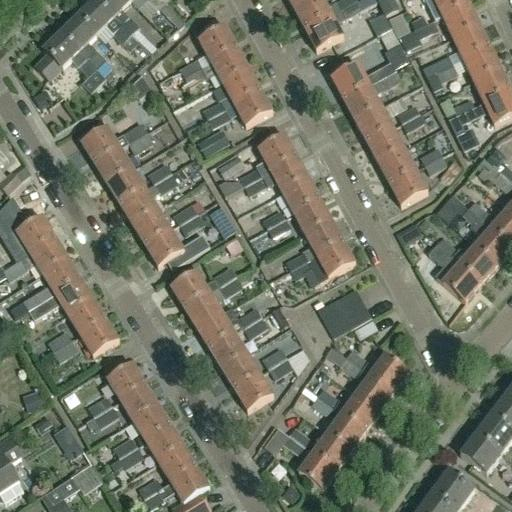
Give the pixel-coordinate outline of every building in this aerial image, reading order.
[(123,0),(100,0),(95,5),(137,48),(138,48),(132,41),(141,32),(130,21),(129,21),(122,15),(130,7),(123,0)] [(123,0),(130,7),(131,6),(139,14),(147,6),(156,16),(166,7),(159,0),(123,0)] [(285,0),(294,15),(321,0),(285,0)] [(321,0),(294,15),(305,36),(358,7),(370,0),(369,0),(348,0),(327,12),(321,0)] [(390,0),(376,0),(386,21),(398,15),(390,0)] [(431,0),(442,22),(470,9),(465,0),(431,0)] [(137,48),(95,5),(78,22),(96,40),(97,39),(105,48),(113,40),(122,50),(123,49),(129,56),(137,48)] [(358,7),(305,36),(317,57),(344,42),(337,29),(363,16),(358,7)] [(470,9),(442,22),(453,44),(480,30),(470,9)] [(414,36),(433,27),(429,17),(409,25),(414,36)] [(378,41),(380,40),(392,34),(393,34),(384,18),(370,26),(378,41)] [(96,40),(78,22),(61,38),(106,84),(108,86),(112,82),(108,77),(112,73),(88,48),(96,40)] [(433,27),(414,36),(400,43),(406,56),(421,49),(420,44),(438,36),(433,27)] [(480,30),(453,44),(463,65),(491,52),(480,30)] [(161,94),(238,54),(226,32),(199,47),(206,61),(196,66),(196,64),(179,73),(180,76),(158,88),(161,94)] [(380,40),(388,55),(400,49),(392,34),(380,40)] [(106,84),(61,38),(44,55),(46,57),(34,69),(47,82),(59,70),(62,73),(71,65),(88,83),(82,88),(91,98),(106,84)] [(454,70),(454,69),(426,83),(434,97),(443,93),(440,87),(456,79),(457,81),(468,75),(473,87),(501,74),(491,52),(463,65),(454,70)] [(250,76),(238,54),(161,94),(164,99),(187,87),(189,92),(216,78),(223,90),(250,76)] [(426,83),(454,69),(450,60),(422,74),(426,83)] [(344,107),(396,78),(391,68),(366,82),(360,70),(332,85),(344,107)] [(501,74),(473,87),(484,108),(511,95),(501,74)] [(250,76),(223,90),(234,111),(226,115),(221,106),(202,116),(207,125),(261,96),(250,76)] [(396,78),(344,107),(355,128),(383,113),(376,100),(401,87),(396,78)] [(204,93),(182,103),(188,115),(209,105),(204,93)] [(52,106),(45,94),(33,102),(40,113),(52,106)] [(511,96),(511,95),(484,108),(475,113),(449,125),(457,141),(465,137),(461,130),(488,118),(494,130),(511,121),(511,96)] [(273,118),(261,96),(207,125),(212,134),(239,120),(246,133),(273,118)] [(449,125),(475,113),(471,104),(453,112),(449,104),(440,108),(448,126),(449,125)] [(401,130),(420,120),(415,111),(396,120),(401,130)] [(394,134),(383,113),(355,128),(367,149),(394,134)] [(424,129),(420,120),(401,130),(405,138),(424,129)] [(128,150),(147,139),(141,128),(122,139),(123,140),(128,150)] [(95,171),(121,154),(128,150),(123,140),(115,145),(108,134),(82,150),(95,171)] [(222,134),(198,148),(206,163),(230,149),(222,134)] [(406,155),(394,134),(367,149),(378,170),(406,155)] [(177,156),(191,144),(184,137),(170,148),(177,156)] [(147,139),(128,150),(134,160),(153,149),(147,139)] [(244,193),(298,164),(286,142),(259,156),(265,167),(256,172),(256,173),(238,183),(244,193)] [(27,153),(16,158),(25,176),(36,171),(27,153)] [(424,172),(443,162),(438,153),(419,163),(424,172)] [(121,154),(95,171),(107,191),(133,174),(121,154)] [(417,176),(406,155),(378,170),(389,191),(417,176)] [(238,160),(217,173),(224,185),(245,172),(238,160)] [(447,170),(443,162),(424,172),(428,180),(447,170)] [(298,164),(244,193),(249,202),(266,192),(268,194),(277,188),(283,199),(309,185),(298,164)] [(480,170),(480,171),(487,177),(492,172),(485,165),(484,165),(480,170)] [(454,166),(440,182),(448,189),(461,173),(454,166)] [(199,174),(198,171),(195,167),(184,173),(189,180),(199,174)] [(141,187),(133,174),(107,191),(120,211),(146,195),(173,179),(166,168),(148,180),(149,181),(141,187)] [(499,178),(500,179),(511,188),(511,175),(507,170),(506,171),(499,178)] [(480,196),(488,186),(473,175),(466,185),(480,196)] [(429,197),(417,176),(389,191),(401,212),(429,197)] [(11,177),(5,183),(0,187),(0,192),(8,201),(22,188),(11,177)] [(146,195),(120,211),(133,232),(159,215),(152,204),(159,199),(160,201),(179,189),(173,180),(173,179),(146,195)] [(511,193),(511,188),(500,179),(493,186),(507,199),(511,193)] [(309,185),(283,199),(294,220),(321,206),(309,185)] [(218,191),(225,203),(244,193),(241,188),(224,187),(218,191)] [(468,215),(479,224),(483,227),(489,220),(460,194),(452,203),(468,216),(468,215)] [(251,208),(254,219),(268,214),(265,204),(251,208)] [(321,206),(294,220),(306,241),(332,227),(321,206)] [(426,215),(432,232),(451,225),(445,208),(426,215)] [(180,231),(198,220),(191,209),(173,220),(175,222),(180,231)] [(145,252),(171,236),(159,215),(133,232),(145,252)] [(268,235),(286,225),(281,215),(263,225),(268,235)] [(468,216),(461,223),(471,232),(479,224),(468,215),(468,216)] [(221,216),(209,223),(224,246),(236,238),(221,216)] [(511,220),(506,216),(491,234),(511,252),(511,220)] [(171,236),(145,252),(158,273),(167,268),(172,276),(210,253),(203,241),(182,253),(178,246),(186,241),(185,240),(203,229),(198,220),(180,231),(171,236)] [(0,270),(3,276),(56,244),(43,223),(17,239),(29,260),(21,265),(15,255),(0,264),(0,270)] [(483,243),(475,252),(498,272),(511,255),(511,252),(491,234),(483,227),(479,224),(471,232),(471,233),(483,243)] [(291,234),(286,225),(268,235),(273,244),(291,234)] [(332,227),(306,241),(312,253),(285,267),(290,277),(309,267),(317,263),(317,262),(344,248),(332,227)] [(498,272),(475,252),(467,260),(459,253),(458,255),(443,242),(436,250),(482,290),(498,272)] [(56,244),(3,276),(9,286),(36,270),(42,280),(68,264),(56,244)] [(317,262),(317,263),(309,267),(313,276),(322,271),(329,284),(355,269),(344,248),(317,262)] [(482,290),(436,250),(429,259),(444,271),(435,281),(465,309),(482,290)] [(68,264),(42,280),(55,301),(81,285),(68,264)] [(313,276),(309,267),(290,277),(295,286),(313,276)] [(210,299),(236,282),(230,272),(212,283),(214,285),(205,290),(197,278),(171,294),(184,316),(210,299)] [(236,282),(210,299),(184,316),(197,336),(223,319),(216,308),(243,292),(242,291),(253,284),(248,276),(236,282)] [(81,285),(55,301),(67,321),(93,305),(81,285)] [(361,304),(356,294),(337,305),(342,314),(361,304)] [(28,317),(47,306),(40,295),(21,306),(28,317)] [(342,314),(347,324),(367,313),(361,304),(342,314)] [(93,305),(67,321),(80,341),(106,325),(93,305)] [(337,305),(317,316),(323,325),(342,314),(337,305)] [(47,306),(28,317),(34,328),(53,316),(47,306)] [(223,319),(197,336),(209,356),(236,340),(244,335),(243,335),(263,324),(262,323),(256,313),(238,323),(238,324),(229,329),(223,319)] [(280,334),(288,329),(280,314),(279,313),(270,318),(280,334)] [(372,323),(367,313),(347,324),(353,334),(372,323)] [(323,325),(328,335),(347,324),(342,314),(323,325)] [(268,333),(263,324),(243,335),(244,335),(248,344),(268,333)] [(334,345),(353,334),(347,324),(328,335),(334,345)] [(119,346),(106,325),(80,341),(93,362),(119,346)] [(359,345),(377,335),(372,325),(354,335),(359,345)] [(53,358),(72,346),(66,337),(47,348),(53,358)] [(236,340),(209,356),(222,376),(248,360),(236,340)] [(72,346),(53,358),(59,368),(78,358),(72,346)] [(263,365),(269,375),(287,364),(281,355),(280,354),(263,365)] [(310,365),(302,354),(287,364),(269,375),(269,376),(276,385),(293,374),(298,381),(310,365)] [(346,363),(395,399),(409,380),(385,362),(377,373),(352,355),(346,363)] [(222,376),(235,396),(261,380),(256,372),(248,360),(222,376)] [(395,399),(346,363),(339,372),(364,390),(356,400),(381,418),(395,399)] [(120,407),(147,391),(134,370),(108,386),(120,407)] [(261,380),(235,396),(248,417),(274,401),(261,381),(261,380)] [(68,392),(76,404),(86,398),(79,385),(68,392)] [(159,411),(147,391),(120,407),(133,427),(159,411)] [(381,418),(356,400),(348,412),(323,394),(318,402),(334,414),(342,420),(367,438),(381,418)] [(41,397),(26,402),(31,417),(46,412),(41,397)] [(511,402),(507,399),(492,419),(511,434),(511,402)] [(94,423),(112,412),(106,402),(87,413),(94,423)] [(334,414),(318,402),(314,406),(311,411),(327,423),(334,415),(334,414)] [(172,432),(159,411),(133,427),(146,448),(172,432)] [(112,412),(94,423),(99,432),(100,433),(118,422),(112,412)] [(511,434),(492,419),(476,439),(502,459),(511,446),(511,434)] [(367,438),(342,420),(341,420),(328,439),(352,457),(367,438)] [(95,435),(99,432),(94,423),(86,428),(90,435),(94,433),(95,435)] [(55,440),(61,450),(74,442),(67,432),(55,440)] [(172,432),(146,448),(158,468),(184,452),(172,432)] [(295,433),(289,441),(305,453),(311,444),(295,433)] [(305,453),(289,441),(278,434),(265,453),(275,460),(283,450),(299,461),(305,453)] [(352,457),(328,439),(313,458),(338,476),(352,457)] [(502,459),(476,439),(460,460),(486,480),(502,459)] [(119,464),(138,453),(131,442),(112,454),(119,464)] [(0,500),(5,509),(23,496),(18,488),(19,487),(9,471),(21,463),(9,444),(0,449),(0,500)] [(197,473),(184,452),(158,468),(171,489),(197,473)] [(144,462),(138,453),(119,464),(125,474),(144,462)] [(338,476),(313,458),(299,478),(323,497),(338,476)] [(163,494),(144,505),(148,511),(155,511),(177,499),(183,509),(210,493),(197,473),(171,489),(163,494)] [(86,474),(45,500),(52,511),(53,511),(80,495),(78,491),(91,483),(86,474)] [(449,477),(433,498),(452,511),(463,511),(475,496),(449,477)] [(144,505),(163,494),(156,483),(138,494),(144,505)] [(287,494),(282,501),(291,508),(299,499),(293,494),(287,494)] [(452,511),(433,498),(422,511),(452,511)]
